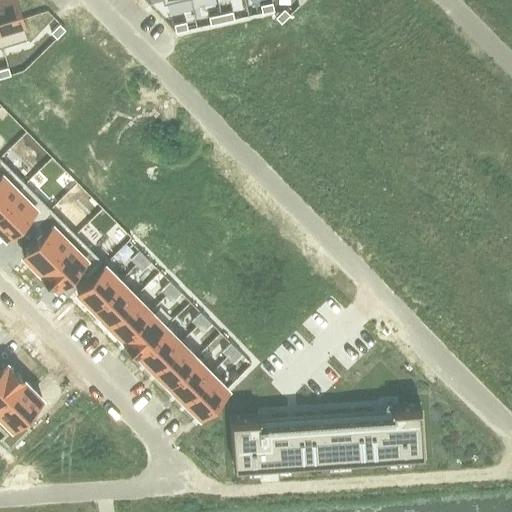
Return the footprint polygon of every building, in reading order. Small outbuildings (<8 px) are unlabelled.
[(16,0),(0,0),(0,36),(2,44),(28,37),(16,0)] [(262,11),(274,8),(272,0),(260,3),(262,11)] [(341,0),(326,14),(342,35),(379,0),(341,0)] [(281,21),(290,12),(284,6),(275,15),(281,21)] [(232,9),(220,12),(222,20),(234,17),(232,9)] [(391,9),(351,48),(366,63),(409,25),(391,9)] [(222,20),(220,12),(209,15),(210,23),(222,20)] [(176,30),(187,28),(186,20),(174,22),(176,30)] [(57,36),(65,27),(59,22),(51,30),(57,36)] [(232,36),(203,70),(222,87),(254,54),(232,36)] [(416,36),(368,77),(385,95),(436,56),(416,36)] [(62,41),(38,63),(60,87),(83,65),(62,41)] [(261,59),(228,95),(241,107),(276,72),(261,59)] [(0,76),(10,73),(8,65),(0,67),(0,76)] [(86,66),(63,90),(86,113),(110,90),(86,66)] [(445,68),(396,110),(409,128),(462,87),(445,68)] [(283,78),(248,112),(261,124),(297,90),(283,78)] [(303,96),(266,128),(279,140),(315,107),(303,96)] [(468,97),(418,142),(432,168),(489,116),(468,97)] [(122,103),(100,126),(122,148),(145,126),(122,103)] [(321,111),(286,145),(299,157),(335,125),(321,111)] [(150,126),(126,151),(150,175),(174,151),(150,126)] [(511,140),(498,126),(445,175),(466,196),(511,150),(511,140)] [(343,131),(311,161),(322,173),(356,143),(343,131)] [(379,143),(344,175),(375,210),(410,179),(379,143)] [(0,205),(25,180),(0,154),(0,205)] [(511,165),(472,203),(491,222),(511,202),(511,165)] [(191,169),(163,196),(180,213),(207,188),(191,169)] [(25,180),(0,205),(0,230),(5,236),(27,214),(35,222),(51,206),(25,180)] [(417,182),(384,215),(417,248),(450,215),(417,182)] [(214,194),(187,221),(202,235),(229,209),(214,194)] [(42,229),(20,251),(38,269),(76,231),(51,206),(35,222),(42,229)] [(235,214),(206,242),(216,253),(247,226),(235,214)] [(458,219),(424,253),(446,275),(480,240),(458,219)] [(76,231),(38,269),(56,287),(77,265),(86,273),(102,258),(76,231)] [(254,232),(224,259),(234,273),(266,244),(254,232)] [(483,246),(449,280),(471,303),(506,267),(483,246)] [(139,248),(130,256),(136,262),(144,253),(139,248)] [(273,252),(241,285),(251,298),(287,266),(273,252)] [(144,253),(136,262),(142,268),(150,259),(144,253)] [(105,259),(75,289),(90,305),(120,275),(105,259)] [(511,272),(477,308),(511,338),(511,272)] [(120,275),(90,305),(106,320),(136,291),(120,275)] [(292,275),(254,310),(267,327),(308,290),(292,275)] [(169,279),(161,287),(166,293),(175,284),(169,279)] [(175,284),(166,293),(172,299),(180,290),(175,284)] [(136,291),(106,320),(121,336),(151,307),(136,291)] [(151,307),(121,336),(137,352),(167,322),(151,307)] [(199,309),(191,318),(196,324),(205,315),(199,309)] [(205,315),(196,324),(202,329),(211,321),(205,315)] [(167,322),(137,352),(153,368),(183,338),(167,322)] [(183,338),(153,368),(168,384),(198,354),(183,338)] [(230,340),(221,349),(227,354),(235,346),(230,340)] [(235,346),(227,354),(233,360),(241,352),(235,346)] [(198,354),(168,384),(184,399),(214,370),(198,354)] [(0,401),(25,376),(7,358),(0,364),(0,401)] [(214,370),(184,399),(199,415),(230,386),(214,370)] [(0,426),(4,430),(0,434),(0,436),(10,446),(31,425),(22,416),(44,395),(25,376),(0,401),(0,426)] [(258,415),(231,417),(234,461),(422,449),(419,404),(392,406),(392,411),(259,420),(258,415)] [(46,419),(25,438),(33,447),(44,437),(66,460),(86,442),(63,421),(54,429),(46,419)]
